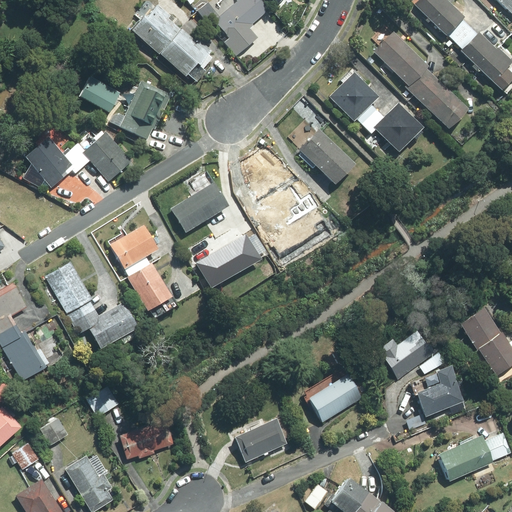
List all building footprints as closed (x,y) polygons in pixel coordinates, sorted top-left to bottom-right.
[(267,11),(258,0),(238,0),(218,17),(206,4),(197,12),(210,27),(214,23),(228,39),(223,43),(235,57),(256,39),(248,30),(252,27),(251,25),(267,11)] [(417,0),(412,6),(444,37),(446,35),(461,50),(459,52),(499,92),(511,79),(511,76),(504,69),(511,63),(510,62),(511,60),(511,57),(500,46),(497,49),(496,48),(494,50),(477,33),(475,35),(461,20),(463,18),(444,0),(417,0)] [(511,0),(494,0),(511,17),(511,0)] [(141,17),(129,32),(184,78),(195,65),(201,70),(211,59),(207,56),(210,52),(196,40),(194,43),(166,19),(168,17),(155,6),(144,19),(141,17)] [(405,86),(403,87),(446,130),(466,111),(425,69),(427,68),(392,32),(372,52),(405,86)] [(377,98),(352,73),(327,97),(352,123),(355,119),(370,134),(374,130),(396,153),(421,129),(397,104),(382,118),(370,106),(377,98)] [(118,94),(87,78),(77,98),(108,114),(118,94)] [(170,96),(139,82),(123,117),(117,115),(112,116),(108,123),(146,140),(151,129),(154,130),(170,96)] [(317,130),(297,150),(333,186),(353,166),(317,130)] [(130,162),(104,133),(102,135),(100,132),(92,139),(94,142),(83,151),(76,144),(68,151),(66,149),(61,154),(46,138),(44,140),(41,136),(33,144),(36,147),(23,159),(50,189),(71,171),(74,174),(88,162),(107,182),(130,162)] [(307,210),(271,174),(268,177),(263,172),(241,194),(264,218),(269,213),(286,231),(307,210)] [(184,234),(227,207),(212,183),(169,209),(184,234)] [(312,233),(331,216),(318,202),(308,211),(294,224),(303,233),(308,229),(312,233)] [(156,250),(142,226),(108,246),(123,270),(156,250)] [(231,233),(219,240),(227,252),(239,245),(231,233)] [(205,265),(225,252),(214,235),(194,247),(205,265)] [(91,300),(69,262),(43,277),(77,335),(87,329),(99,350),(137,329),(122,303),(98,317),(89,301),(91,300)] [(170,298),(150,264),(125,279),(145,313),(170,298)] [(0,292),(0,320),(26,308),(13,285),(0,292)] [(511,350),(480,308),(457,326),(496,376),(511,364),(511,350)] [(16,336),(7,318),(0,321),(0,351),(17,383),(40,370),(20,333),(16,336)] [(417,367),(435,353),(427,343),(424,346),(413,332),(394,346),(390,341),(373,353),(395,383),(417,367)] [(462,402),(448,368),(421,379),(422,382),(410,387),(423,418),(462,402)] [(323,424),(361,399),(344,374),(306,399),(323,424)] [(0,383),(0,402),(8,403),(10,385),(0,383)] [(98,418),(117,405),(105,387),(86,401),(98,418)] [(0,445),(19,427),(0,408),(0,445)] [(243,464),(287,445),(275,419),(231,438),(243,464)] [(40,432),(48,446),(66,435),(58,421),(40,432)] [(136,460),(154,454),(153,451),(172,445),(165,422),(121,435),(128,458),(135,456),(136,460)] [(489,462),(509,453),(500,434),(481,443),(478,437),(434,457),(447,484),(491,464),(489,462)] [(21,471),(39,461),(27,441),(10,452),(21,471)] [(105,475),(90,451),(61,469),(88,511),(94,511),(112,501),(106,492),(110,489),(102,477),(105,475)] [(60,511),(41,479),(13,496),(22,511),(60,511)] [(390,511),(343,479),(322,509),(325,511),(390,511)] [(314,511),(326,492),(314,485),(302,504),(314,511)]
